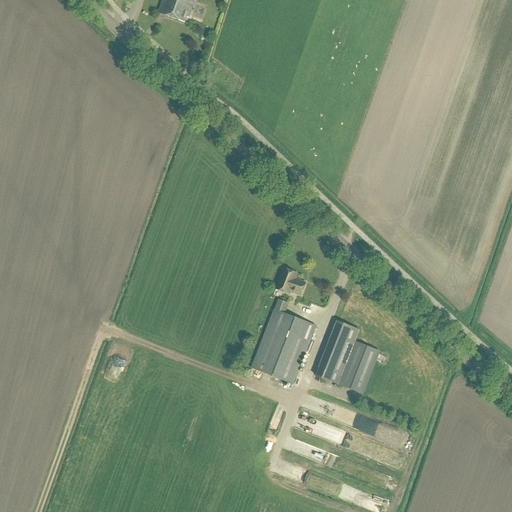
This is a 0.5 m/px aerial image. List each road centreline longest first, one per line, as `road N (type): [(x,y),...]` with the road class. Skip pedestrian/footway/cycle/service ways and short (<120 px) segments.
road 1 (tertiary): [(511,397),(84,0)]
road 2 (track): [(188,100),(38,511)]
